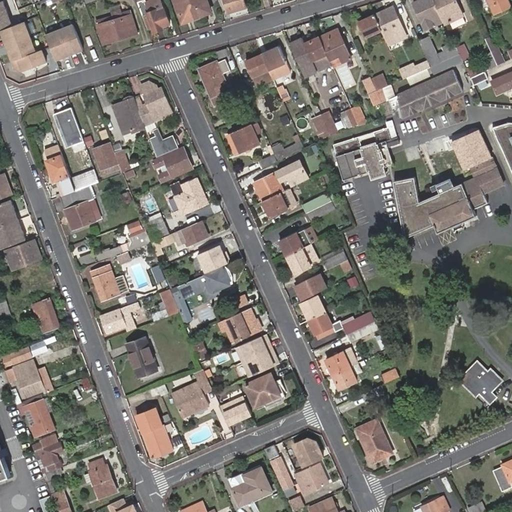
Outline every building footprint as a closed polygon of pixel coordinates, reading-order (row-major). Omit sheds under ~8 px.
[(3,0),(0,0),(0,30),(12,25),(3,0)] [(142,0),(137,2),(147,29),(151,27),(153,32),(162,29),(161,26),(168,24),(161,3),(157,1),(145,4),(143,0),(142,0)] [(173,0),(181,20),(197,14),(198,17),(210,13),(204,0),(173,0)] [(243,0),(223,0),(228,13),(246,8),(243,0)] [(441,15),(433,0),(423,0),(414,4),(426,30),(435,26),(432,19),(441,15)] [(444,22),(445,23),(449,21),(452,28),(466,22),(455,0),(433,0),(441,15),(444,22)] [(485,0),(493,16),(510,8),(505,0),(485,0)] [(110,7),(112,13),(122,11),(120,4),(110,7)] [(381,30),(382,33),(389,29),(392,35),(404,30),(393,6),(374,15),(381,30)] [(122,11),(112,13),(114,17),(100,21),(96,22),(103,44),(136,33),(130,12),(126,13),(123,14),(122,11)] [(381,30),(374,15),(358,22),(364,37),(381,30)] [(435,26),(444,22),(441,15),(432,19),(435,26)] [(25,21),(0,30),(14,68),(22,72),(48,62),(42,48),(36,50),(25,21)] [(73,23),(45,33),(56,60),(83,50),(73,23)] [(327,54),(330,61),(340,57),(342,63),(351,60),(341,37),(339,38),(335,30),(320,37),(327,54)] [(327,54),(320,37),(305,44),(302,38),(298,40),(313,73),(317,71),(312,61),(327,54)] [(426,56),(431,68),(459,55),(456,47),(438,55),(435,47),(433,48),(427,37),(419,40),(426,56)] [(298,40),(290,43),(305,77),(313,73),(298,40)] [(491,53),(497,67),(505,63),(499,48),(495,50),(490,40),(486,42),(491,53)] [(456,47),(459,55),(462,61),(469,57),(463,44),(456,47)] [(280,47),(263,54),(270,69),(273,76),(274,79),(291,71),(280,47)] [(230,55),(228,49),(215,53),(217,59),(230,55)] [(483,57),(489,71),(497,67),(491,53),(483,57)] [(270,69),(263,54),(246,61),(253,77),(270,69)] [(330,61),(327,54),(312,61),(317,71),(332,65),(330,61)] [(431,68),(433,74),(434,76),(463,64),(462,61),(459,55),(431,68)] [(431,68),(426,56),(418,60),(422,71),(428,69),(429,69),(431,68)] [(229,91),(222,75),(231,72),(226,61),(217,64),(217,63),(199,71),(211,99),(214,105),(232,98),(229,91)] [(400,70),(403,77),(418,71),(415,64),(400,70)] [(270,69),(253,77),(256,83),(273,76),(270,69)] [(416,88),(399,96),(393,98),(388,100),(392,109),(398,107),(401,106),(403,118),(421,110),(425,109),(428,108),(440,102),(463,92),(454,72),(431,82),(416,88)] [(470,79),(474,86),(488,80),(484,73),(470,79)] [(511,73),(492,83),(498,95),(511,89),(511,73)] [(382,89),(388,86),(384,77),(379,79),(378,76),(370,79),(376,92),(382,89)] [(368,95),(376,92),(370,79),(363,83),(368,95)] [(145,96),(159,90),(156,83),(149,80),(141,84),(145,96)] [(388,86),(382,89),(387,101),(388,100),(393,98),(388,86)] [(144,123),(155,119),(171,112),(167,103),(168,103),(162,89),(159,90),(145,96),(144,97),(147,103),(138,107),(144,123)] [(382,89),(376,92),(380,104),(387,101),(382,89)] [(376,92),(368,95),(373,107),(380,104),(376,92)] [(138,107),(135,98),(131,98),(127,99),(125,104),(119,105),(115,107),(126,136),(146,128),(145,126),(144,123),(138,107)] [(238,110),(242,119),(256,113),(252,104),(238,110)] [(357,121),(358,123),(365,120),(359,106),(352,109),(357,121)] [(84,142),(72,108),(55,115),(61,132),(64,131),(67,139),(64,140),(67,148),(84,142)] [(353,123),(357,121),(352,109),(348,111),(353,123)] [(322,115),(330,133),(337,130),(329,112),(322,115)] [(325,139),(331,136),(330,133),(322,115),(316,118),(318,125),(325,139)] [(312,119),(322,140),(325,139),(318,125),(316,118),(312,119)] [(511,121),(509,122),(492,126),(511,172),(511,121)] [(237,156),(260,145),(257,137),(263,134),(258,124),(252,127),(229,138),(237,156)] [(387,175),(385,168),(396,165),(391,151),(391,148),(400,145),(398,138),(392,140),(392,137),(398,136),(395,127),(389,129),(374,133),(375,137),(378,144),(363,148),(361,141),(360,137),(334,145),(337,156),(336,157),(343,180),(369,172),(370,175),(372,179),(387,175)] [(481,129),(452,141),(464,169),(471,166),(490,159),(493,157),(481,129)] [(361,141),(375,137),(374,133),(360,137),(361,141)] [(277,162),(304,149),(299,136),(295,137),(299,145),(284,151),(281,144),(279,144),(271,148),(274,155),(277,162)] [(159,138),(151,141),(158,158),(165,156),(159,138)] [(309,158),(320,153),(316,143),(314,144),(305,148),(309,158)] [(94,150),(104,175),(120,169),(111,144),(94,150)] [(61,183),(65,195),(77,191),(72,178),(60,145),(46,151),(49,161),(56,180),(63,177),(65,181),(61,183)] [(167,164),(170,171),(159,176),(162,182),(193,168),(183,149),(153,162),(156,169),(167,164)] [(116,155),(123,174),(131,170),(125,152),(116,155)] [(259,162),(262,169),(277,162),(274,155),(259,162)] [(396,180),(394,180),(405,239),(434,226),(437,233),(444,230),(451,227),(456,225),(476,215),(474,209),(490,202),(485,192),(503,185),(493,157),(490,159),(471,166),(476,178),(455,187),(441,193),(440,194),(419,202),(415,176),(412,176),(413,179),(396,181),(396,180)] [(301,158),(274,171),(280,183),(288,179),(292,187),(311,178),(301,158)] [(92,185),(99,183),(94,170),(87,173),(92,185)] [(134,171),(125,175),(131,189),(134,188),(130,178),(136,176),(134,171)] [(253,182),(263,202),(284,191),(280,183),(274,171),(253,182)] [(72,178),(77,191),(91,186),(92,185),(87,173),(72,178)] [(0,198),(13,194),(6,175),(0,176),(0,198)] [(440,194),(455,187),(451,177),(438,183),(430,186),(433,191),(438,189),(440,194)] [(186,192),(180,194),(176,196),(184,214),(189,212),(208,203),(197,179),(183,185),(186,192)] [(65,195),(62,197),(74,230),(96,221),(89,201),(96,199),(91,186),(77,191),(65,195)] [(284,191),(263,202),(271,218),(288,210),(288,208),(296,204),(289,189),(284,191)] [(302,205),(306,214),(332,201),(328,193),(302,205)] [(334,205),(342,202),(340,197),(332,201),(306,214),(310,222),(336,209),(334,205)] [(89,201),(96,221),(103,219),(96,199),(89,201)] [(12,200),(0,204),(0,227),(20,220),(12,200)] [(172,234),(167,222),(163,216),(152,220),(144,224),(152,243),(153,242),(172,234)] [(123,249),(122,246),(111,250),(114,256),(114,257),(115,256),(126,252),(152,243),(144,224),(143,219),(139,221),(129,225),(128,225),(131,232),(129,233),(132,242),(133,244),(130,246),(124,249),(123,249)] [(20,220),(0,227),(0,246),(1,250),(27,240),(20,220)] [(209,237),(202,220),(197,223),(205,239),(209,237)] [(205,239),(197,223),(172,234),(153,242),(159,255),(164,253),(162,247),(177,240),(180,246),(187,242),(189,246),(205,239)] [(280,242),(287,257),(303,249),(319,241),(312,228),(306,231),(306,230),(280,242)] [(35,241),(6,252),(14,271),(42,260),(35,241)] [(199,254),(207,273),(231,262),(228,255),(226,256),(221,245),(199,254)] [(303,249),(287,257),(296,274),(311,266),(303,249)] [(114,256),(111,250),(100,254),(102,260),(114,256)] [(322,261),(327,271),(349,260),(344,250),(322,261)] [(94,252),(79,257),(82,265),(96,261),(94,252)] [(114,257),(111,258),(114,265),(128,260),(126,252),(115,256),(114,257)] [(331,279),(352,269),(349,260),(327,271),(331,279)] [(115,278),(110,265),(92,272),(103,300),(121,293),(115,278)] [(157,283),(159,282),(165,280),(159,265),(151,268),(157,283)] [(225,267),(173,289),(186,319),(192,316),(185,298),(205,290),(210,299),(223,294),(221,290),(233,284),(233,277),(230,271),(225,267)] [(173,287),(180,284),(173,268),(166,271),(173,287)] [(319,270),(290,282),(297,297),(326,285),(319,270)] [(115,278),(121,293),(130,290),(124,275),(115,278)] [(176,300),(171,288),(160,292),(165,304),(176,300)] [(126,297),(129,304),(138,301),(134,294),(126,297)] [(246,295),(233,300),(237,308),(249,303),(246,295)] [(302,304),(309,320),(326,312),(318,296),(302,304)] [(0,319),(1,321),(9,318),(4,307),(9,306),(6,297),(0,299),(0,319)] [(41,317),(46,332),(61,327),(50,300),(34,305),(39,318),(41,317)] [(176,300),(165,304),(170,316),(181,312),(176,300)] [(108,333),(127,326),(122,314),(131,310),(140,307),(138,303),(101,315),(108,333)] [(137,322),(147,318),(143,307),(133,310),(137,322)] [(251,308),(227,319),(231,328),(227,330),(234,344),(262,331),(251,308)] [(131,310),(122,314),(127,326),(129,332),(137,328),(131,310)] [(326,312),(309,320),(316,335),(318,334),(320,338),(336,331),(336,332),(344,329),(340,321),(333,324),(326,312)] [(375,321),(371,312),(343,325),(347,335),(366,326),(375,321)] [(25,322),(35,319),(33,314),(23,318),(25,322)] [(366,326),(347,335),(351,343),(369,334),(366,326)] [(237,347),(243,362),(268,351),(264,342),(268,340),(266,334),(237,347)] [(157,370),(146,337),(127,343),(139,377),(157,370)] [(382,350),(387,348),(383,339),(378,341),(382,350)] [(200,343),(204,351),(209,349),(206,341),(200,343)] [(195,345),(198,353),(204,351),(200,343),(195,345)] [(27,347),(11,354),(14,364),(31,356),(27,347)] [(268,351),(243,362),(250,377),(279,364),(276,358),(274,359),(270,350),(268,351)] [(327,361),(334,375),(350,367),(344,353),(327,361)] [(352,353),(345,357),(350,367),(358,363),(352,353)] [(9,381),(37,371),(34,361),(6,372),(9,381)] [(469,382),(479,392),(490,402),(496,396),(491,391),(502,380),(496,374),(493,377),(488,372),(477,361),(460,379),(465,385),(469,382)] [(350,367),(334,375),(341,389),(357,381),(350,367)] [(204,390),(213,387),(205,369),(195,373),(199,381),(173,393),(183,416),(209,404),(204,390)] [(382,376),(386,384),(400,377),(396,369),(382,376)] [(9,381),(10,382),(20,379),(21,384),(12,387),(15,395),(24,391),(26,397),(45,390),(37,371),(9,381)] [(255,407),(284,394),(278,380),(274,382),(271,374),(245,385),(255,407)] [(476,395),(479,392),(469,382),(465,385),(476,395)] [(372,399),(385,393),(382,385),(369,392),(372,399)] [(146,400),(160,395),(157,388),(144,394),(146,400)] [(47,407),(43,395),(23,403),(29,419),(31,423),(36,421),(39,431),(34,432),(36,436),(44,433),(56,429),(47,407)] [(244,397),(222,407),(229,425),(252,415),(244,397)] [(174,451),(165,426),(167,425),(164,417),(157,420),(158,423),(143,429),(154,458),(174,451)] [(380,454),(391,450),(377,419),(366,424),(370,434),(362,438),(372,462),(382,458),(380,454)] [(36,421),(31,423),(34,432),(39,431),(36,421)] [(370,434),(366,424),(357,428),(362,438),(370,434)] [(40,448),(46,446),(59,441),(57,434),(42,439),(43,442),(34,445),(35,450),(40,448)] [(310,438),(296,443),(305,466),(325,458),(317,441),(310,438)] [(61,468),(64,467),(59,455),(59,451),(65,449),(62,441),(46,447),(46,446),(40,448),(46,467),(42,468),(44,474),(55,470),(59,468),(61,468)] [(0,480),(12,476),(0,444),(0,480)] [(279,453),(275,444),(267,448),(271,457),(279,453)] [(392,453),(391,450),(380,454),(382,458),(392,453)] [(294,485),(281,457),(272,461),(286,489),(294,485)] [(117,491),(107,465),(105,466),(103,459),(90,464),(92,471),(90,472),(99,497),(117,491)] [(511,460),(502,465),(503,466),(493,471),(501,492),(511,487),(509,482),(511,480),(511,460)] [(304,494),(329,482),(320,463),(295,474),(304,494)] [(58,477),(47,481),(49,486),(64,481),(61,475),(63,474),(61,468),(59,468),(55,470),(58,477)] [(262,468),(230,482),(240,504),(273,490),(262,468)] [(44,474),(47,481),(58,477),(55,470),(44,474)] [(58,510),(58,511),(70,511),(62,489),(54,492),(57,501),(54,501),(58,510)] [(340,511),(338,511),(332,496),(310,506),(312,511),(344,511),(340,511)] [(445,497),(440,499),(444,507),(448,505),(445,497)] [(125,498),(110,504),(113,511),(115,511),(118,511),(117,511),(140,511),(136,503),(128,506),(125,498)] [(293,511),(304,506),(301,499),(290,504),(293,511)] [(446,511),(450,509),(448,505),(444,507),(440,499),(422,508),(424,511),(446,511)] [(479,511),(480,511),(488,509),(484,501),(476,504),(479,511)] [(194,511),(209,511),(204,502),(193,507),(194,511)]
